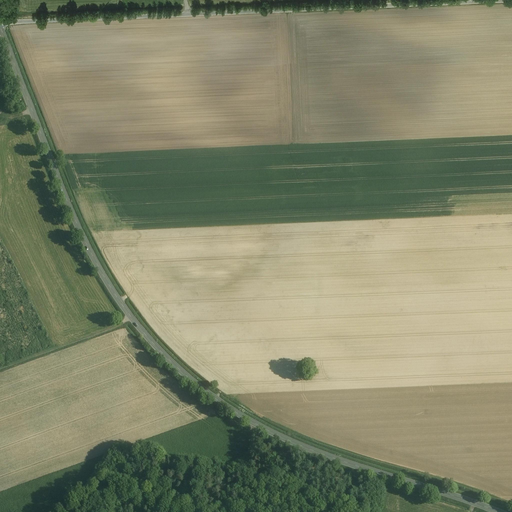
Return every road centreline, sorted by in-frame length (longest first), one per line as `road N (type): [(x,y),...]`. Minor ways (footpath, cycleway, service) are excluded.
road 1 (unclassified): [(0,28),(508,0)]
road 2 (secondary): [(0,28),(77,227),(131,318)]
road 3 (secondary): [(296,444),(496,511)]
road 4 (secondary): [(131,318),(214,398),(296,444)]
road 5 (unclassified): [(131,318),(0,370)]
